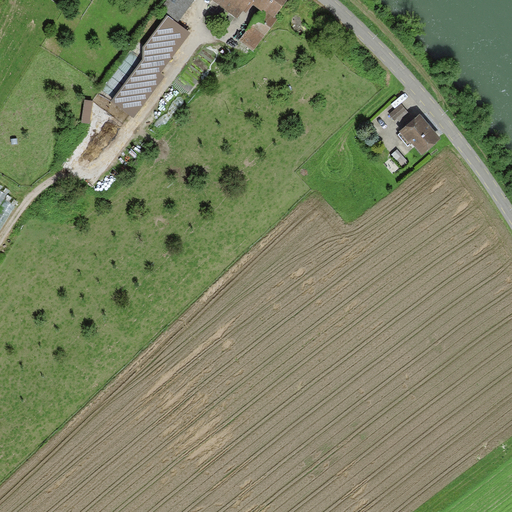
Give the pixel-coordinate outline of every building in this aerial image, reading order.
[(166,16),(176,24),(194,0),(167,0),(159,11),(166,16)] [(274,19),(289,0),(213,0),(212,1),(236,19),(243,9),(247,13),(254,6),(262,12),(263,11),(274,19)] [(263,11),(262,12),(239,41),(251,50),(253,52),(277,21),(274,19),(263,11)] [(176,24),(166,16),(142,49),(142,59),(110,103),(132,119),(163,77),(159,74),(189,33),(176,24)] [(244,58),(251,50),(239,41),(233,49),(244,58)] [(206,57),(214,63),(220,56),(210,48),(189,73),(199,81),(209,68),(202,62),(206,57)] [(92,123),(93,101),(84,100),(83,123),(92,123)] [(402,104),(388,115),(395,123),(408,112),(402,104)] [(420,116),(399,133),(410,146),(412,144),(422,155),(440,140),(429,127),(420,116)] [(397,150),(392,155),(403,167),(408,162),(397,150)] [(4,203),(0,209),(0,229),(13,208),(4,203)]
